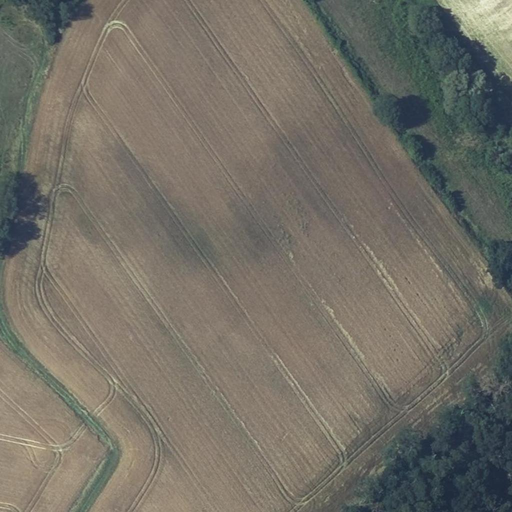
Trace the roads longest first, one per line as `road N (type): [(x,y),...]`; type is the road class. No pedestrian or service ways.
road 1 (track): [(0,269),(34,83),(69,0)]
road 2 (track): [(73,511),(107,464),(103,435),(0,329)]
